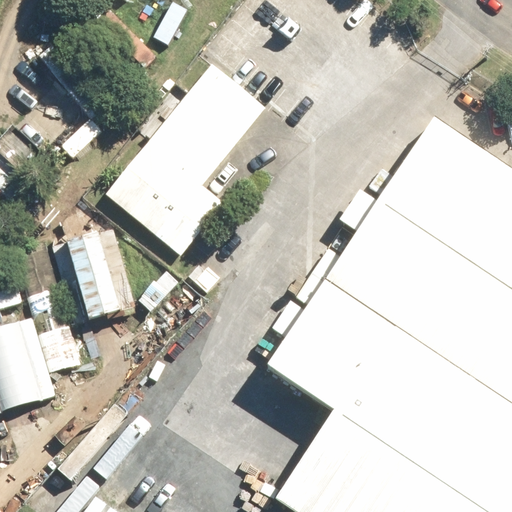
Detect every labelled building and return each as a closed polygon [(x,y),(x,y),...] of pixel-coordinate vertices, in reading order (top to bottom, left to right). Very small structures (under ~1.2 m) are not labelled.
[(0,15),(12,21),(22,0),(3,0),(0,7),(0,15)] [(266,109),(216,69),(113,196),(163,236),(266,109)] [(277,511),(511,511),(511,155),(452,114),(269,375),(340,424),(277,511)] [(19,127),(0,146),(0,148),(29,176),(49,156),(19,127)] [(394,166),(379,157),(361,187),(377,196),(394,166)] [(289,301),(336,233),(322,222),(274,291),(289,301)] [(137,306),(118,227),(102,231),(121,310),(137,306)] [(73,242),(57,246),(78,324),(94,320),(73,242)] [(50,369),(79,361),(44,244),(16,252),(50,369)] [(183,283),(171,271),(143,300),(155,312),(183,283)] [(0,382),(9,411),(38,403),(0,276),(0,382)] [(112,511),(98,502),(90,511),(112,511)]
